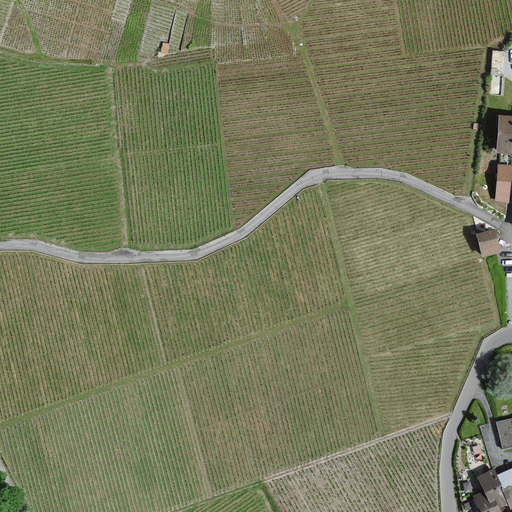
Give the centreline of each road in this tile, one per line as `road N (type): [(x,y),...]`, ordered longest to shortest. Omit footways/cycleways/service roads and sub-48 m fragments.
road 1 (unclassified): [(511,234),(411,181),(347,173),(302,184),(238,235),(188,256),(97,258),(0,246)]
road 2 (track): [(457,415),(173,511)]
road 3 (unclassified): [(511,333),(489,346),(452,427),(449,511)]
